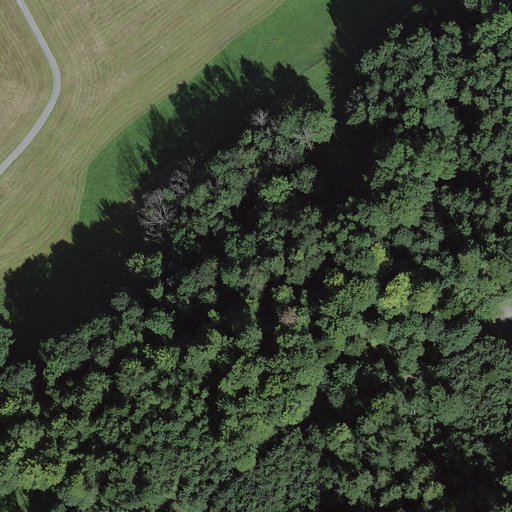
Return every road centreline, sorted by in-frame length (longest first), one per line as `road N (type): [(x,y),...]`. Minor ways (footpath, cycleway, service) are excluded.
road 1 (track): [(61,511),(240,399),(332,379),(464,326),(511,317)]
road 2 (track): [(200,511),(276,443),(511,322)]
